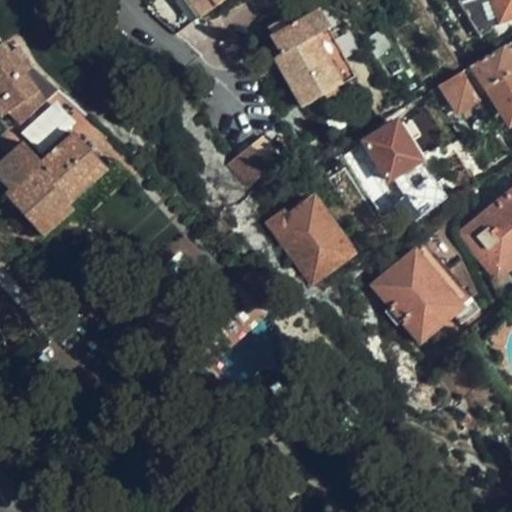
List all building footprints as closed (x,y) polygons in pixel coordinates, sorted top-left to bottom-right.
[(187,0),(201,18),(225,0),(187,0)] [(502,21),(494,0),(474,0),(463,4),(482,37),(495,30),(494,27),(503,23),(502,21)] [(511,0),(494,0),(502,21),(511,16),(511,0)] [(290,67),(283,71),(304,106),(356,76),(319,11),(273,38),(284,55),(290,67)] [(10,52),(3,42),(0,44),(0,118),(0,119),(8,114),(19,125),(56,90),(31,67),(17,47),(10,52)] [(511,124),(511,58),(505,47),(475,66),(481,77),(511,125),(511,124)] [(276,59),(283,71),(290,67),(284,55),(276,59)] [(461,74),(478,101),(485,97),(475,81),(481,77),(475,66),(461,74)] [(461,74),(443,86),(461,112),(478,101),(461,74)] [(69,129),(49,107),(27,127),(47,149),(69,129)] [(420,163),(396,125),(365,144),(388,182),(420,163)] [(510,150),(498,132),(490,137),(502,155),(510,150)] [(75,133),(40,164),(23,145),(0,164),(0,188),(42,236),(71,210),(66,205),(106,168),(75,133)] [(250,148),(237,159),(255,181),(269,170),(250,148)] [(255,181),(237,159),(229,165),(247,188),(255,181)] [(402,200),(420,224),(450,202),(431,178),(402,200)] [(498,281),(511,269),(511,191),(459,236),(498,281)] [(285,214),(271,224),(313,281),(352,252),(315,200),(288,220),(285,214)] [(392,207),(410,231),(420,224),(402,200),(392,207)] [(479,311),(424,244),(372,286),(420,343),(455,314),(463,322),(479,311)] [(6,437),(0,440),(0,460),(14,452),(6,437)]
